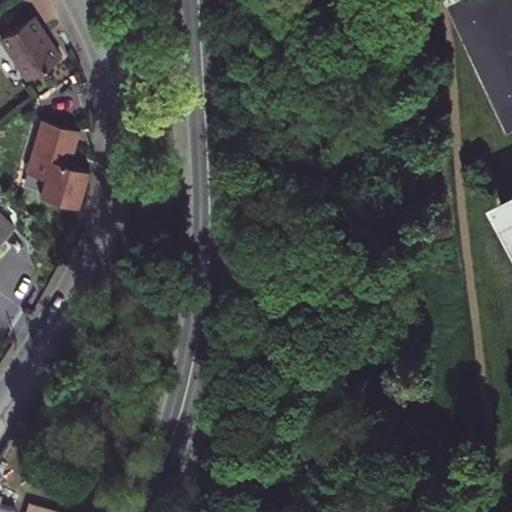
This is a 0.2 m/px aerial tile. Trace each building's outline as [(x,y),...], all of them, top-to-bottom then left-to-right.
[(511,0),(454,0),(511,116),(511,115),(511,0)] [(47,35),(33,14),(0,35),(27,77),(60,56),(47,35)] [(79,204),(90,168),(70,162),(75,145),(80,129),(43,118),(27,172),(47,178),(42,194),(79,204)] [(511,195),(501,201),(511,223),(511,195)] [(0,237),(12,225),(0,213),(0,237)] [(54,429),(74,398),(55,386),(35,417),(54,429)] [(0,511),(56,511),(27,503),(25,511),(12,511),(13,510),(0,506),(0,511)]
